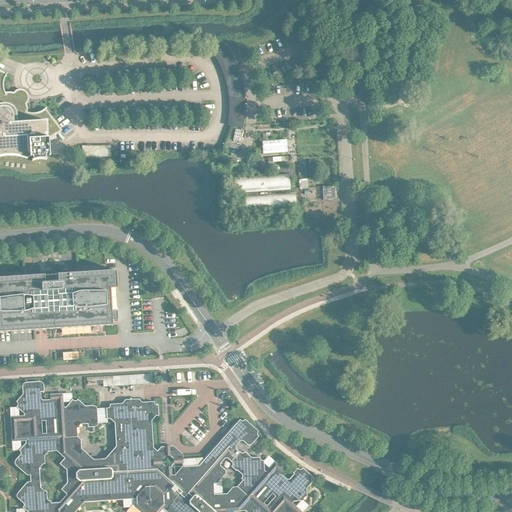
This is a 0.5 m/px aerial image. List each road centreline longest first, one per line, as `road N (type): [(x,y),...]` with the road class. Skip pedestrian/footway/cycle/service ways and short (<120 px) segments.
road 1 (residential): [(218,332),(258,306),(341,279),(351,265),(344,112),(323,99),(253,105)]
road 2 (tertiary): [(509,491),(437,488),(276,415),(218,332)]
road 3 (tertiary): [(218,332),(137,240),(82,231),(0,238)]
